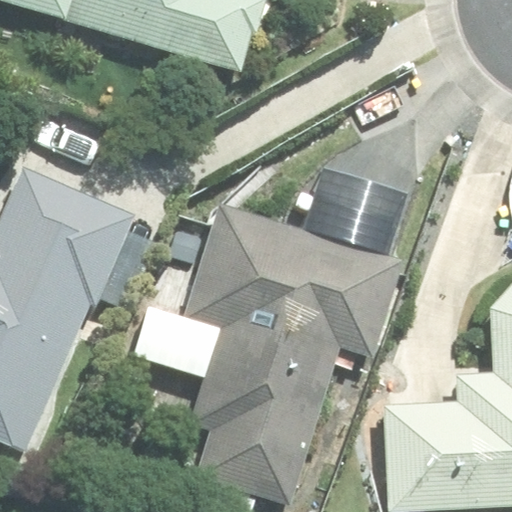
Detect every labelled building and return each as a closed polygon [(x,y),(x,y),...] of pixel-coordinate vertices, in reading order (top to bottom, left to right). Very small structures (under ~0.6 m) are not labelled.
[(0,0),(0,5),(244,82),(268,9),(239,1),(239,0),(0,0)] [(0,444),(28,457),(135,222),(29,173),(0,235),(0,444)] [(212,437),(198,484),(228,493),(223,511),(226,511),(253,511),(256,501),(293,511),(294,511),(342,353),(377,364),(404,270),(222,216),(189,325),(221,335),(192,430),(212,437)] [(177,227),(165,269),(191,275),(203,234),(177,227)] [(113,288),(102,312),(119,319),(130,295),(113,288)] [(383,418),(389,511),(465,511),(511,509),(511,296),(492,319),(496,378),(456,381),(458,413),(383,418)] [(145,304),(120,382),(158,394),(183,316),(145,304)] [(5,476),(4,500),(48,503),(49,478),(5,476)]
